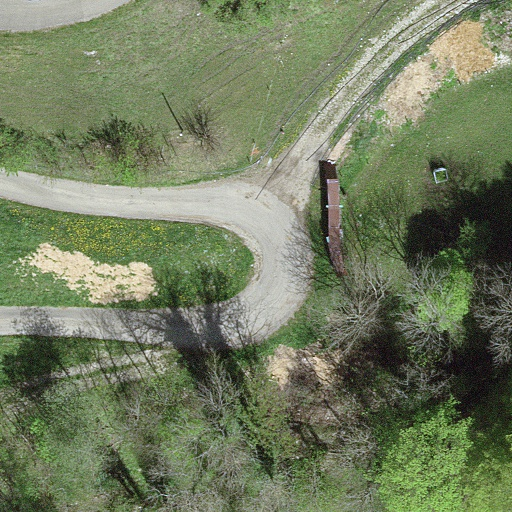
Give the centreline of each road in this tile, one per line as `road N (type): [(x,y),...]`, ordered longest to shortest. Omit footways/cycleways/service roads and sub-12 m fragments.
road 1 (unclassified): [(0,324),(202,327),(244,320),(270,305),(285,254),(251,214),(216,204),(34,191),(0,181)]
road 2 (track): [(251,214),(361,70),(426,14),(455,0)]
